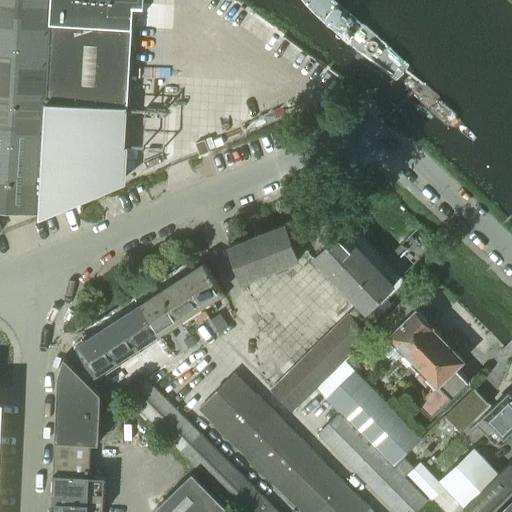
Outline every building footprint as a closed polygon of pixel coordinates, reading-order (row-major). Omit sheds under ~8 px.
[(0,0),(0,209),(39,211),(40,190),(52,0),(0,0)] [(39,211),(39,212),(42,211),(71,200),(72,199),(123,180),(133,0),(138,0),(52,0),(40,190),(39,211)] [(301,0),(307,7),(328,27),(353,47),(397,80),(401,77),(406,71),(409,65),(365,25),(344,9),(331,0),(301,0)] [(311,252),(350,292),(368,310),(377,300),(402,276),(385,259),(333,206),(326,214),(322,209),(287,223),(264,232),(230,245),(243,279),(311,252)] [(195,256),(177,268),(204,310),(213,304),(225,296),(226,296),(204,262),(200,265),(196,259),(195,256)] [(177,268),(155,282),(182,324),(194,316),(199,324),(209,318),(204,310),(177,268)] [(155,282),(134,296),(161,337),(182,324),(155,282)] [(134,296),(114,309),(141,351),(161,337),(134,296)] [(356,304),(348,312),(362,326),(370,318),(356,304)] [(404,353),(407,351),(406,350),(435,322),(436,321),(420,304),(390,334),(399,343),(396,345),(404,353)] [(114,309),(93,323),(120,364),(141,351),(114,309)] [(292,409),(315,387),(350,353),(353,349),(348,344),(364,328),(362,326),(348,312),(271,388),(292,409)] [(412,362),(419,369),(451,338),(435,322),(406,350),(407,351),(415,359),(412,362)] [(120,364),(93,323),(75,334),(80,342),(77,345),(98,378),(120,364)] [(434,386),(416,404),(431,419),(450,400),(469,381),(456,366),(467,355),(451,338),(419,369),(427,377),(426,378),(434,386)] [(331,388),(333,391),(355,369),(360,364),(350,353),(315,387),(324,395),(331,388)] [(58,375),(57,397),(101,399),(101,392),(64,356),(58,375)] [(326,397),(339,411),(393,465),(402,456),(422,437),(355,369),(333,391),(326,397)] [(303,511),(375,511),(235,371),(199,406),(303,511)] [(280,511),(146,377),(128,395),(243,511),(280,511)] [(490,401),(475,386),(445,414),(461,430),(490,401)] [(496,424),(505,433),(511,426),(511,390),(510,390),(509,389),(479,419),(490,430),(496,424)] [(101,399),(57,397),(56,418),(100,420),(101,399)] [(393,465),(339,411),(318,432),(396,511),(413,511),(427,499),(405,475),(413,467),(402,456),(393,465)] [(56,418),(55,441),(91,442),(91,441),(98,442),(100,420),(56,418)] [(102,511),(105,476),(89,475),(91,442),(55,441),(54,441),(51,511),(102,511)] [(474,446),(440,479),(471,511),(480,511),(511,482),(511,458),(498,470),(474,446)] [(421,461),(409,473),(432,497),(444,486),(421,461)] [(153,510),(154,511),(205,511),(218,499),(191,472),(153,510)] [(205,511),(230,511),(218,499),(205,511)] [(511,511),(511,499),(499,511),(511,511)]
